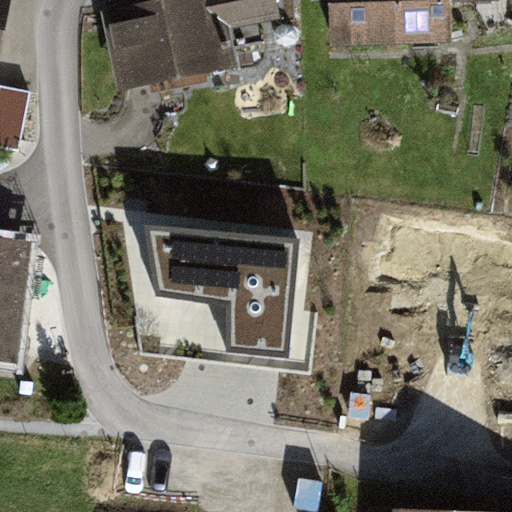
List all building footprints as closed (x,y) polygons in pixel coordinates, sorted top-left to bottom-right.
[(162,0),(164,9),(103,20),(119,106),(229,86),(220,41),(274,31),(268,0),(162,0)] [(308,0),(309,21),(332,20),(333,68),(461,64),(460,34),(501,33),(499,0),(308,0)] [(1,87),(0,92),(0,146),(25,149),(32,90),(1,87)] [(300,242),(143,228),(155,300),(226,311),(226,357),(289,361),(300,242)] [(19,258),(0,255),(0,376),(5,378),(19,258)] [(511,270),(472,266),(436,262),(428,345),(511,353),(511,270)]
